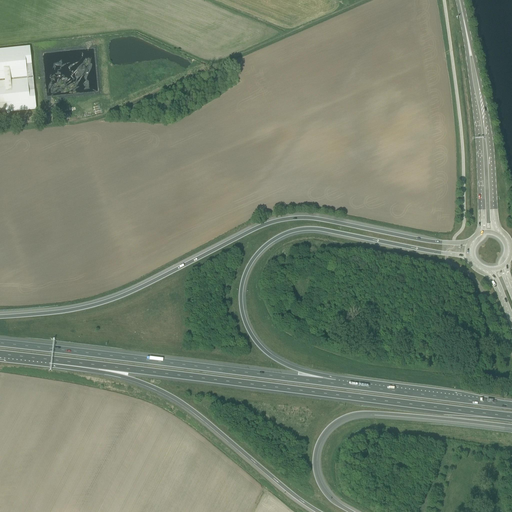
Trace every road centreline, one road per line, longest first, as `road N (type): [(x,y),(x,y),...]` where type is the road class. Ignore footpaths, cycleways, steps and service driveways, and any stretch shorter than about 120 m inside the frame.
road 1 (motorway): [(469,243),(314,219),(278,221),(106,302),(0,317)]
road 2 (motorway): [(49,359),(511,417)]
road 3 (motorway): [(334,384),(279,362),(248,327),(242,286),(266,246),(312,229),(467,256)]
road 4 (motorway): [(334,384),(0,343)]
road 5 (motorway): [(49,359),(180,402),(316,511)]
road 6 (motorway): [(350,511),(324,492),(314,462),(321,436),(345,417),(511,427)]
road 7 (motorway): [(511,405),(334,384)]
road 8 (secondary): [(493,208),(489,123),(468,43)]
road 9 (secondary): [(468,43),(480,208)]
